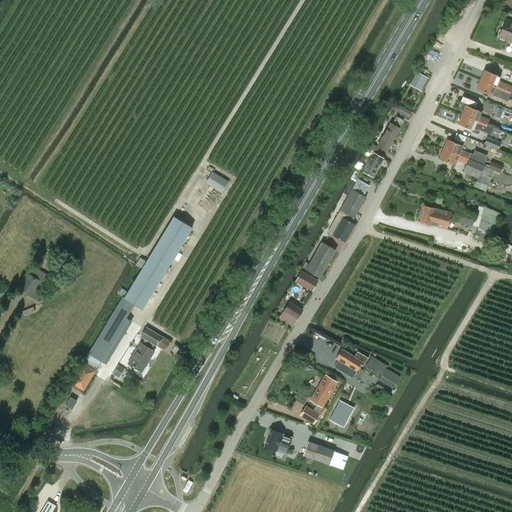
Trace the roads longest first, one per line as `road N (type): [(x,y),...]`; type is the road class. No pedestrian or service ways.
road 1 (unclassified): [(195,511),(482,0)]
road 2 (primary): [(244,305),(422,0)]
road 3 (primary): [(144,487),(244,305)]
road 4 (primary): [(244,305),(134,471)]
